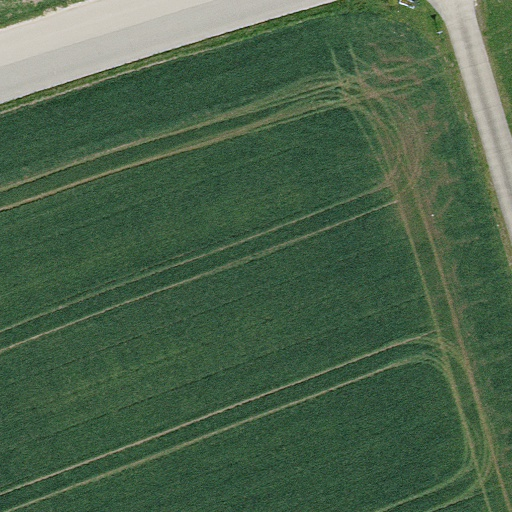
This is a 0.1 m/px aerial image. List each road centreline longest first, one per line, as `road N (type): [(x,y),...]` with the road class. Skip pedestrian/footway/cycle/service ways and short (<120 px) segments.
road 1 (unclassified): [(0,80),(279,0)]
road 2 (track): [(448,0),(511,209)]
